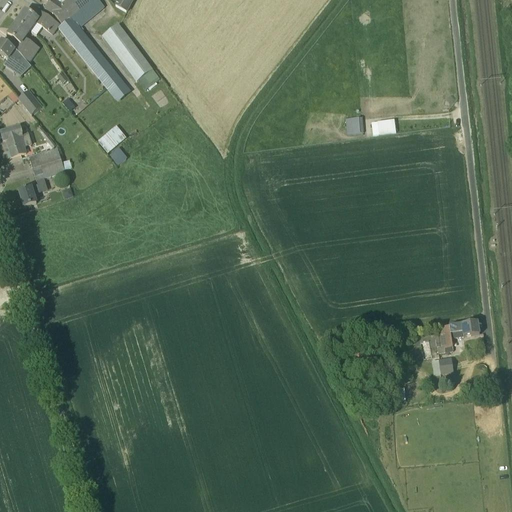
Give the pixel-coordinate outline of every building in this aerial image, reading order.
[(43,0),(48,4),(43,11),(50,16),(62,6),(54,1),(54,0),(43,0)] [(69,0),(62,6),(50,16),(52,17),(62,26),(71,18),(91,0),(69,0)] [(80,30),(104,9),(96,0),(91,0),(71,18),(80,30)] [(119,0),(115,7),(126,13),(133,0),(119,0)] [(26,10),(16,24),(30,34),(36,25),(52,36),(60,26),(43,14),(39,20),(26,10)] [(16,24),(8,36),(23,47),(18,54),(21,56),(28,64),(39,49),(26,39),(30,34),(16,24)] [(152,73),(117,26),(100,39),(134,85),(152,73)] [(18,52),(2,41),(0,44),(0,54),(8,60),(4,67),(14,74),(20,66),(26,70),(29,67),(31,69),(28,64),(21,56),(18,54),(18,52)] [(57,78),(63,85),(68,81),(62,74),(57,78)] [(42,109),(28,92),(18,100),(32,117),(42,109)] [(75,109),(68,100),(63,105),(70,113),(75,109)] [(345,136),(362,135),(361,119),(344,120),(345,136)] [(12,159),(27,154),(25,149),(32,147),(29,135),(28,135),(23,137),(22,133),(20,127),(1,133),(3,142),(6,141),(12,159)] [(107,155),(125,138),(114,127),(96,143),(107,155)] [(53,151),(57,150),(58,149),(57,149),(42,129),(38,132),(53,151)] [(108,156),(118,167),(126,159),(116,149),(108,156)] [(29,158),(37,184),(38,187),(33,189),(32,187),(19,191),(25,208),(38,204),(35,195),(48,191),(44,180),(65,174),(57,150),(29,158)] [(451,340),(479,336),(478,323),(440,328),(441,335),(439,336),(439,338),(435,339),(438,355),(453,353),(451,340)] [(348,348),(343,355),(348,359),(353,352),(348,348)] [(438,362),(441,377),(453,375),(451,360),(438,362)] [(405,402),(404,390),(398,391),(398,392),(395,392),(395,402),(396,402),(396,405),(400,405),(400,404),(403,404),(403,402),(405,402)]
